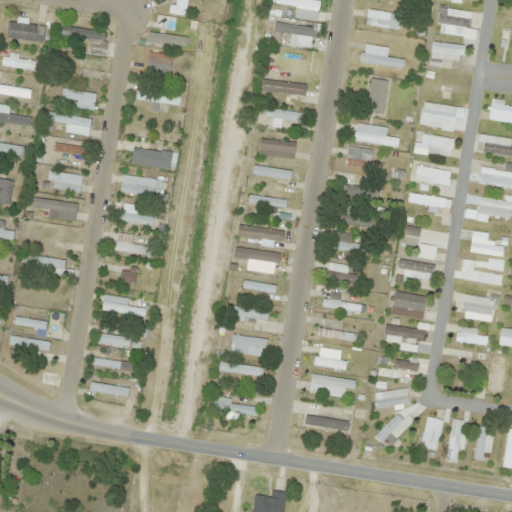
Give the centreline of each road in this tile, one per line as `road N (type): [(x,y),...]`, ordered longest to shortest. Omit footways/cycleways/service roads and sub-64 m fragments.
road 1 (tertiary): [(0,394),(70,425),(511,495)]
road 2 (residential): [(511,416),(426,404),(491,0)]
road 3 (residential): [(272,457),(339,0)]
road 4 (residential): [(70,425),(132,14)]
